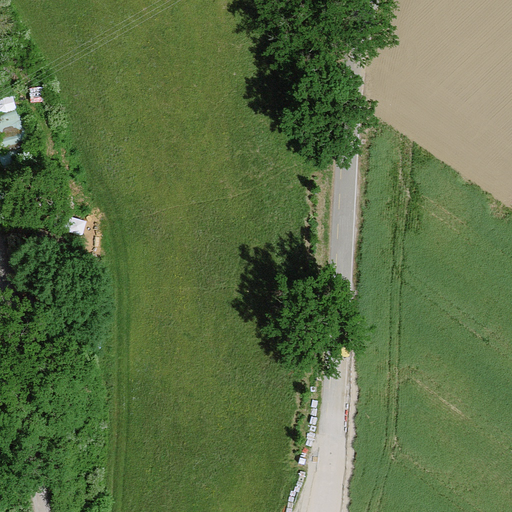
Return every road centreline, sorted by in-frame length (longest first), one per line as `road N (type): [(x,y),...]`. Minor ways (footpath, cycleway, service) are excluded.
road 1 (unclassified): [(370,0),(352,98),(323,511)]
road 2 (track): [(41,511),(0,268)]
